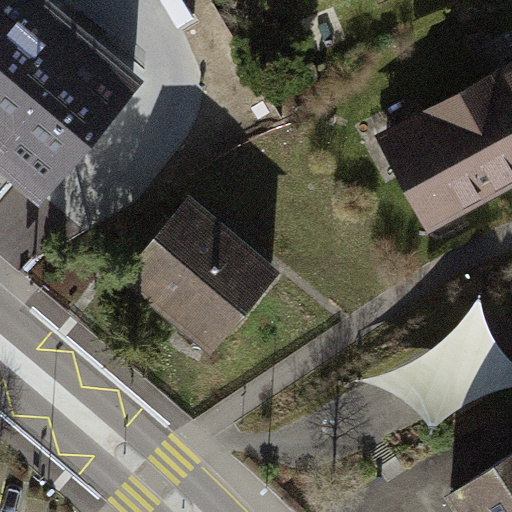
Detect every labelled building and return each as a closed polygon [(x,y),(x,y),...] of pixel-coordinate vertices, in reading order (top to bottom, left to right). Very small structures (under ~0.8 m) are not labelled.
[(0,218),(5,223),(53,169),(77,190),(159,98),(48,0),(16,0),(0,18),(0,218)] [(164,0),(184,24),(214,0),(164,0)] [(511,195),(511,70),(381,139),(432,237),(511,195)] [(181,196),(119,272),(208,344),(270,268),(181,196)] [(511,511),(511,425),(427,475),(448,511),(511,511)]
